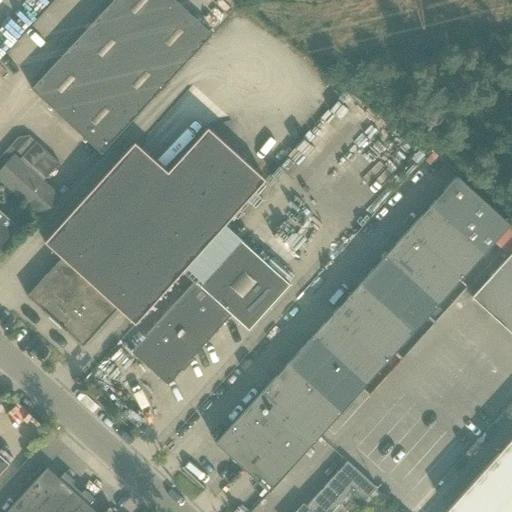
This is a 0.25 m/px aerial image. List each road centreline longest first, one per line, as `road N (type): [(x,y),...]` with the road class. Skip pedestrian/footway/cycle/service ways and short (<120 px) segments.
road 1 (unknown): [(142,478),(426,180)]
road 2 (unclassified): [(180,511),(0,351)]
road 3 (unknown): [(0,126),(104,0)]
road 4 (unknown): [(0,293),(69,351),(75,374),(58,403)]
